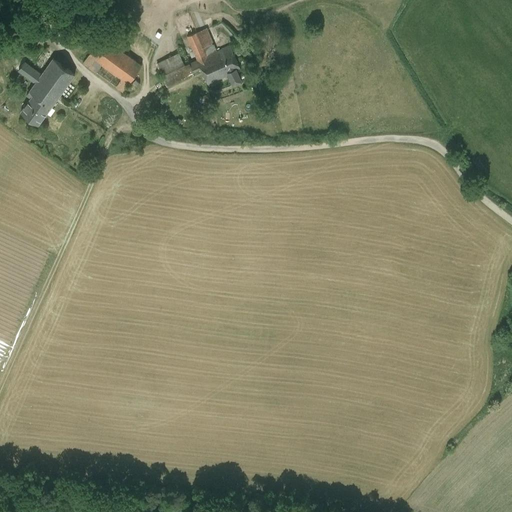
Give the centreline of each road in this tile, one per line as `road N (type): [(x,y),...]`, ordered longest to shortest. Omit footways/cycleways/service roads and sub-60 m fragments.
road 1 (track): [(511,216),(434,141),(225,150),(157,137),(125,107),(144,91),(144,60),(135,54)]
road 2 (track): [(0,385),(125,107),(75,67),(29,0)]
